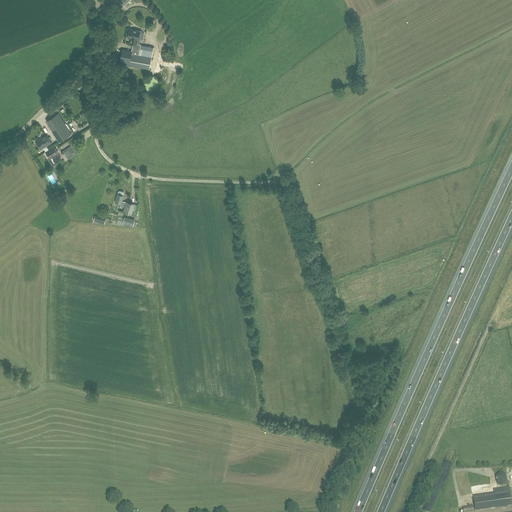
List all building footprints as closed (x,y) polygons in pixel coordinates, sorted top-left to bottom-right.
[(119,64),(129,66),(149,70),(151,57),(153,48),(141,45),(141,44),(139,44),(142,31),(139,30),(139,31),(129,29),(128,38),(131,38),(130,42),(133,43),(132,51),(122,49),(119,64)] [(152,76),(146,79),(150,86),(156,84),(152,76)] [(72,134),(59,113),(46,121),(59,142),(72,134)] [(43,148),(45,152),(49,149),(46,146),(52,143),(46,134),(35,141),(41,150),(43,148)] [(54,146),(49,149),(45,152),(50,159),(52,157),(55,163),(61,159),(58,153),(59,153),(54,146)] [(71,146),(66,149),(63,151),(68,159),(76,153),(73,148),(72,148),(71,146)] [(56,171),(49,173),(54,183),(60,180),(56,171)] [(117,194),(117,193),(115,202),(118,203),(118,205),(122,206),(122,204),(125,204),(123,212),(132,214),(134,204),(126,202),(122,201),(124,195),(123,195),(124,192),(123,191),(119,190),(118,191),(117,194)] [(122,224),(133,226),(135,219),(124,216),(122,224)] [(506,481),(507,468),(498,468),(498,481),(506,481)] [(511,506),(508,487),(493,490),(496,508),(511,506)]
